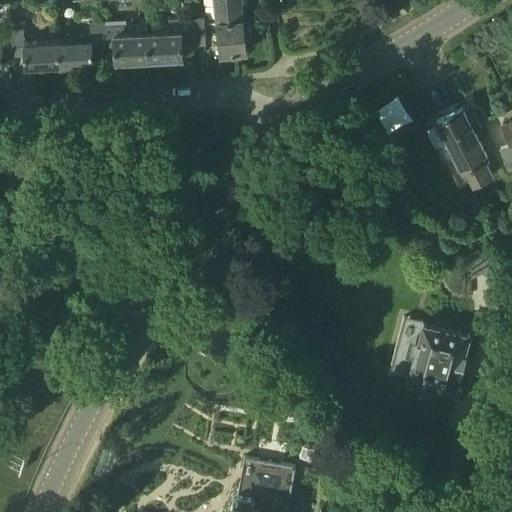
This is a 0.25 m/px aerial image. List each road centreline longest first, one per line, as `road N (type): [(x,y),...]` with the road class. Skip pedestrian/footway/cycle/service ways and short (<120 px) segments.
road 1 (tertiary): [(42,511),(122,351),(245,156),(287,118)]
road 2 (residential): [(0,110),(236,96),(287,118)]
road 3 (tertiary): [(287,118),(474,0)]
